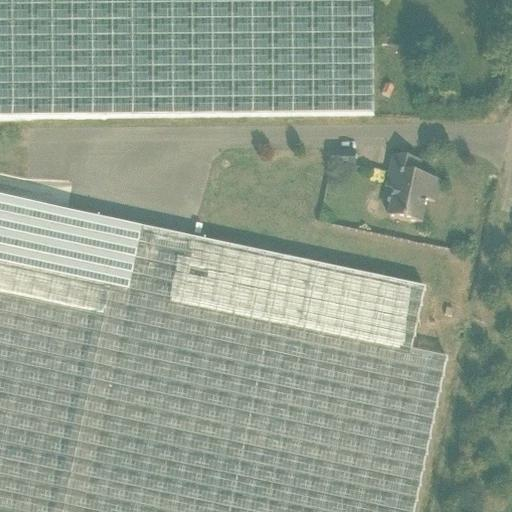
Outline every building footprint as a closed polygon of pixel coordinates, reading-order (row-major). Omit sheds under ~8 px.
[(0,0),(0,120),(133,119),(374,117),(372,0),(0,0)] [(355,152),(330,152),(330,169),(355,169),(355,152)] [(434,203),(438,183),(417,179),(420,164),(394,158),(388,189),(395,190),(389,219),(421,226),(426,202),(434,203)] [(0,272),(128,299),(143,230),(0,199),(0,272)] [(0,511),(413,511),(446,361),(412,353),(416,328),(424,290),(143,230),(128,299),(0,272),(0,511)]
